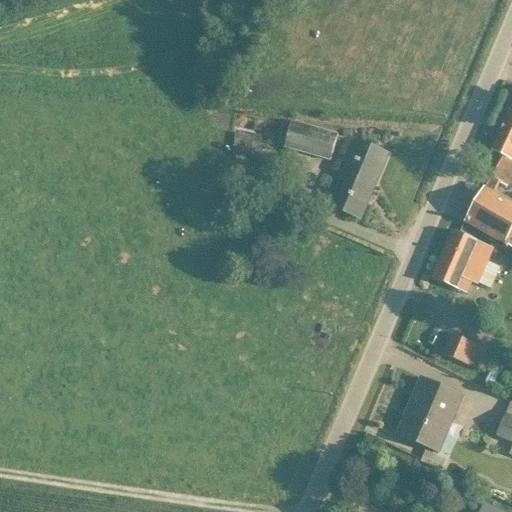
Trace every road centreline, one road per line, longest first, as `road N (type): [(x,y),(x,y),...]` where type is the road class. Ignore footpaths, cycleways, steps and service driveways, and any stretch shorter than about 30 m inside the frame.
road 1 (tertiary): [(511,26),(306,511)]
road 2 (track): [(0,474),(263,511)]
